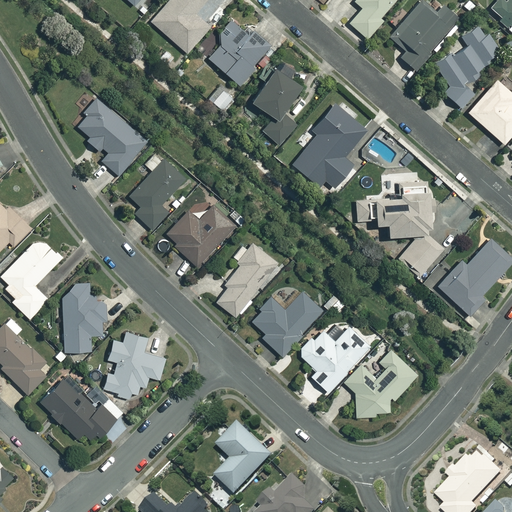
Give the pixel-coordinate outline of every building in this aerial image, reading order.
[(203,0),(165,0),(148,20),(185,52),(208,25),(193,12),(203,0)] [(391,0),(352,0),(359,6),(346,21),(364,37),(380,19),(377,17),(391,0)] [(511,0),(503,0),(504,0),(503,0),(493,0),(488,6),(511,30),(511,0)] [(433,14),(416,1),(387,36),(403,49),(398,56),(413,68),(455,16),(440,5),(433,14)] [(245,33),(229,19),(215,35),(220,40),(205,56),(237,84),(252,67),(249,65),(268,44),(250,28),(245,33)] [(502,48),(476,20),(459,36),(463,41),(454,50),(450,46),(431,64),(449,84),(442,90),(457,106),(471,94),(463,85),(502,48)] [(292,69),(276,57),(247,98),(270,115),(259,130),(278,144),(294,122),(277,110),(298,81),(288,74),(292,69)] [(511,97),(511,94),(493,78),(465,111),(501,142),(511,129),(511,106),(508,103),(511,97)] [(231,98),(219,88),(209,100),(222,110),(231,98)] [(144,140),(94,97),(82,111),(84,113),(75,124),(87,135),(85,139),(103,154),(99,159),(116,174),(144,140)] [(364,129),(331,101),(308,128),(314,133),(290,162),(316,185),(322,178),(331,186),(350,164),(341,156),(364,129)] [(183,177),(161,157),(127,195),(138,205),(132,212),(149,228),(166,210),(158,203),(183,177)] [(419,186),(418,179),(396,181),(397,193),(369,195),(370,221),(382,220),(383,232),(426,230),(424,185),(419,186)] [(368,219),(368,198),(352,198),(353,219),(368,219)] [(232,225),(210,204),(196,219),(186,209),(165,232),(175,242),(173,245),(194,265),(232,225)] [(3,208),(0,205),(0,245),(6,240),(11,245),(28,227),(6,205),(3,208)] [(471,224),(460,213),(451,222),(462,233),(471,224)] [(453,235),(444,227),(435,236),(444,244),(453,235)] [(398,258),(416,275),(428,262),(432,266),(444,253),(421,232),(398,258)] [(59,256),(37,235),(0,272),(0,276),(6,283),(2,287),(12,296),(9,300),(27,317),(46,298),(32,284),(59,256)] [(511,259),(488,236),(463,263),(460,261),(436,286),(466,314),(482,297),(478,294),(511,259)] [(281,268),(250,241),(234,259),(239,262),(224,280),(224,288),(213,300),(233,316),(258,286),(262,290),(281,268)] [(93,299),(87,279),(61,289),(60,295),(61,349),(88,349),(88,334),(100,333),(99,319),(103,319),(103,299),(93,299)] [(320,309),(298,288),(281,306),(269,294),(261,301),(264,304),(249,319),(263,332),(259,336),(280,355),(299,335),(297,333),(320,309)] [(19,327),(8,316),(0,323),(0,363),(0,364),(0,363),(0,368),(25,393),(43,374),(36,367),(42,362),(13,334),(19,327)] [(367,345),(345,325),(332,340),(320,329),(311,339),(309,337),(295,352),(314,369),(308,375),(325,391),(367,345)] [(145,336),(124,330),(120,341),(110,338),(104,358),(115,361),(111,373),(105,371),(100,386),(116,391),(115,394),(127,397),(129,390),(136,392),(138,384),(144,386),(147,375),(158,378),(164,357),(141,350),(145,336)] [(372,411),(386,410),(387,395),(391,399),(415,374),(388,348),(376,360),(383,367),(373,377),(359,363),(342,381),(352,391),(354,416),(372,415),(372,411)] [(84,392),(64,372),(37,399),(75,438),(81,432),(89,440),(119,410),(92,383),(84,392)] [(270,454),(237,422),(215,445),(229,458),(213,475),(233,494),(270,454)] [(501,470),(478,448),(472,454),(465,456),(448,473),(434,492),(445,502),(440,507),(445,511),(470,511),(478,505),(473,500),(492,479),(498,486),(504,480),(498,474),(501,470)] [(309,511),(331,493),(306,464),(277,490),(273,485),(255,501),(259,505),(251,511),(309,511)] [(0,490),(0,488),(11,478),(0,466),(0,498),(4,495),(0,490)] [(174,511),(170,511),(152,494),(137,510),(139,511),(202,511),(206,508),(192,494),(174,511)] [(504,507),(495,499),(483,511),(504,511),(502,510),(504,507)]
